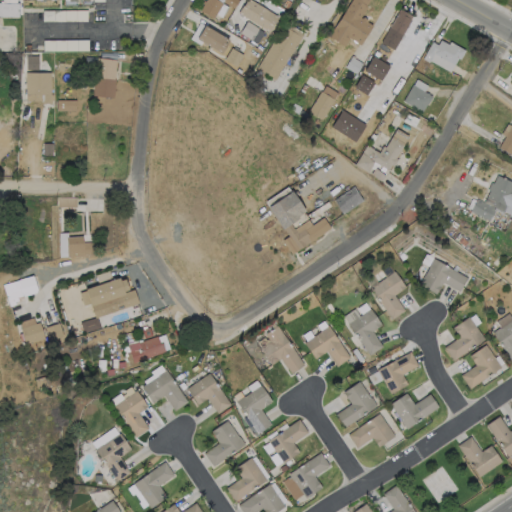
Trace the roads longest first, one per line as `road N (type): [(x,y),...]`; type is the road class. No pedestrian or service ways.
road 1 (residential): [(510,29),(409,209),(219,335)]
road 2 (residential): [(219,335),(157,267),(139,231),(148,69),(182,0)]
road 3 (residential): [(511,390),(324,511)]
road 4 (residential): [(0,188),(136,186)]
